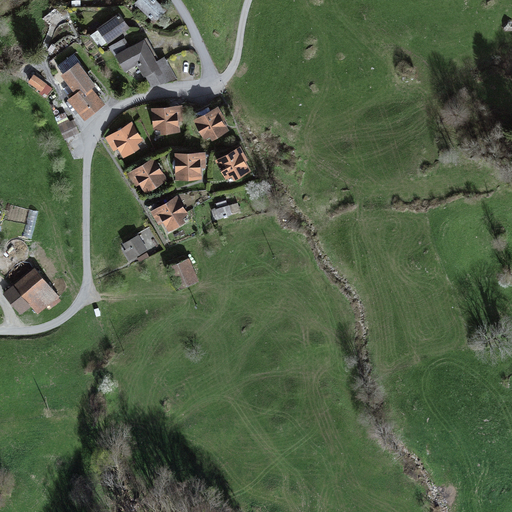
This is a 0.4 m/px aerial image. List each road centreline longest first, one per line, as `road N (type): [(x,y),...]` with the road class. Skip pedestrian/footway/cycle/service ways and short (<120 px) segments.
road 1 (motorway): [(0,216),(511,314)]
road 2 (residential): [(0,331),(54,324),(85,292),(88,144),(105,115),(145,96),(218,85)]
